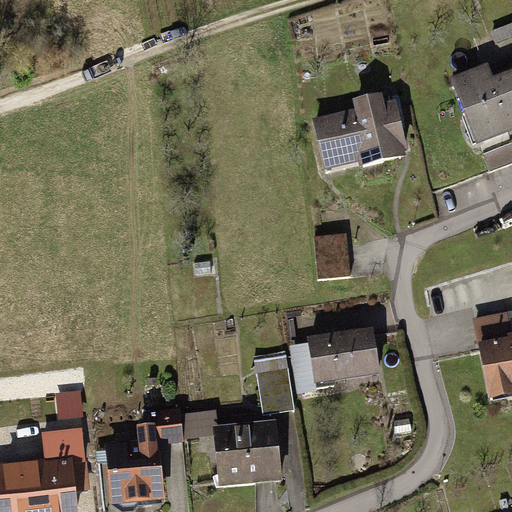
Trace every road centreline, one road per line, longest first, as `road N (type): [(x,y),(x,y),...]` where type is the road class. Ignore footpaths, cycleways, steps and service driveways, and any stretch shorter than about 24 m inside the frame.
road 1 (residential): [(511,195),(442,223),(404,258),(403,290),(441,426),(439,449),(420,472),(318,511)]
road 2 (track): [(0,100),(313,0)]
